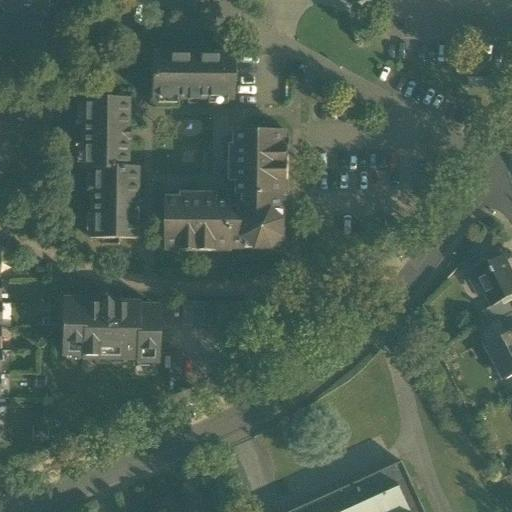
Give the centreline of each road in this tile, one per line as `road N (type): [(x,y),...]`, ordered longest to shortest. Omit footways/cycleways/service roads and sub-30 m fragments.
road 1 (residential): [(492,169),(389,318),(314,379),(0,511)]
road 2 (unknown): [(389,318),(393,433),(363,469),(265,503),(239,475),(221,418)]
